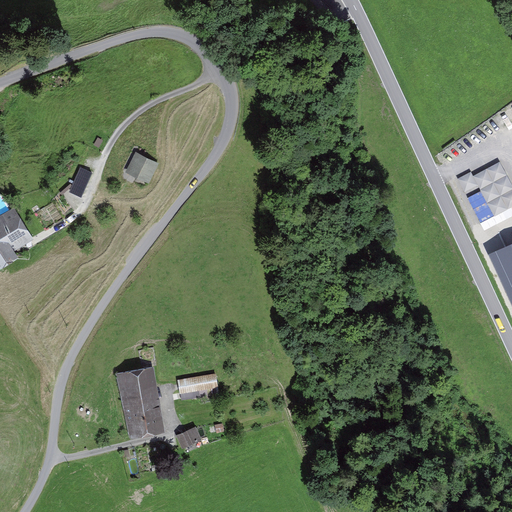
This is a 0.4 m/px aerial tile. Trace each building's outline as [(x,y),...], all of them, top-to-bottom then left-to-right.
[(511,111),(499,121),(511,138),(511,111)] [(131,171),(147,178),(155,163),(139,155),(131,171)] [(511,181),(502,159),(474,172),(473,169),(459,175),(483,229),(511,216),(511,207),(511,205),(511,204),(511,181)] [(93,171),(80,166),(69,191),(82,196),(93,171)] [(0,267),(7,264),(5,260),(13,255),(8,246),(15,242),(16,243),(27,236),(13,211),(0,218),(0,267)] [(511,245),(490,256),(511,302),(511,245)] [(152,367),(117,373),(130,435),(137,433),(137,432),(159,428),(157,415),(155,415),(150,386),(156,385),(152,367)] [(200,396),(199,389),(218,386),(216,373),(177,380),(179,392),(180,392),(182,399),(200,396)] [(181,438),(186,447),(201,440),(196,429),(189,432),(189,434),(181,438)]
